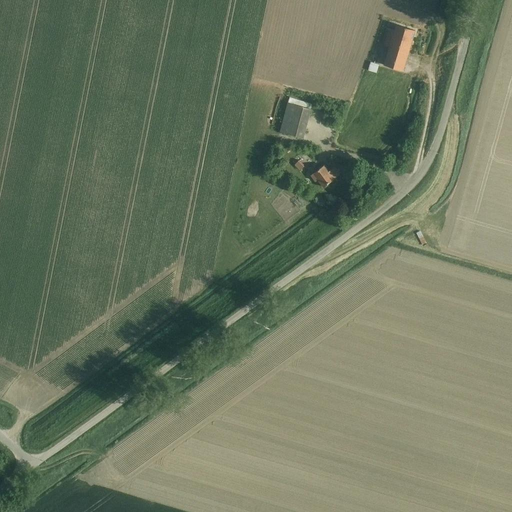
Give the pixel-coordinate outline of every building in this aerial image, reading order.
[(384,65),(393,68),(403,71),(415,30),(396,25),(394,30),(387,28),(382,44),(389,46),(384,65)] [(288,97),(280,132),(304,137),(312,104),(288,97)] [(308,167),(314,162),(308,155),(302,160),(308,167)] [(341,174),(350,170),(346,162),(337,165),(341,174)] [(311,175),(312,176),(315,181),(318,179),(323,187),(334,179),(341,174),(335,166),(328,172),(324,166),(311,175)]
